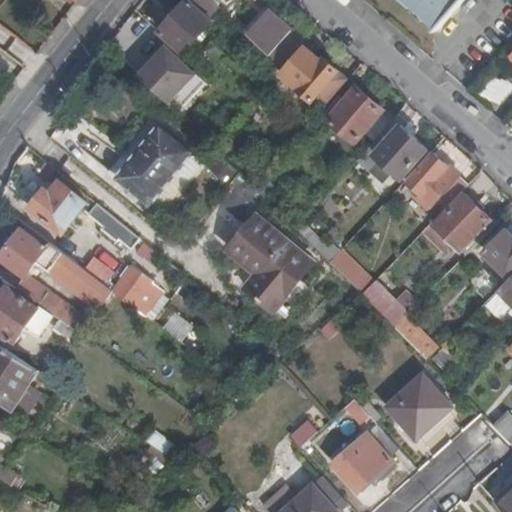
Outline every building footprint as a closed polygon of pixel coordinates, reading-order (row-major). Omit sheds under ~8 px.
[(186,0),(159,29),(173,42),(180,49),(193,37),(197,40),(214,22),(210,19),(220,8),(212,0),(193,0),(190,3),(187,0),(186,0)] [(410,0),(441,27),(463,0),(410,0)] [(282,66),(303,41),(271,12),(249,35),(259,46),(282,66)] [(201,70),(193,62),(180,49),(173,42),(167,47),(197,75),(201,70)] [(252,54),(274,75),(282,66),(259,46),(252,54)] [(281,74),(313,101),(339,71),(324,59),(322,62),(304,46),(281,74)] [(139,76),(168,104),(197,75),(167,47),(139,76)] [(313,101),(321,109),(349,79),(339,71),(313,101)] [(365,132),(375,141),(394,120),(357,87),(344,102),(340,98),(331,108),(335,112),(329,120),(356,143),(365,132)] [(375,141),(369,149),(403,178),(428,150),(404,128),(408,124),(399,115),(394,120),(375,141)] [(123,177),(157,203),(198,150),(167,123),(123,177)] [(441,214),(468,184),(434,153),(408,182),(441,214)] [(30,207),(61,232),(86,201),(61,181),(50,192),(44,188),(30,207)] [(432,223),(423,233),(443,252),(452,243),(462,252),(492,219),(465,194),(435,226),(432,223)] [(145,238),(103,203),(94,213),(109,225),(107,227),(124,240),(125,238),(138,248),(145,238)] [(258,293),(279,310),(317,262),(260,216),(233,249),(270,278),(258,293)] [(466,257),(498,225),(492,219),(462,252),(466,257)] [(510,273),(511,270),(511,232),(508,228),(488,249),(510,273)] [(80,265),(52,243),(48,248),(22,229),(1,257),(27,276),(37,262),(50,272),(57,264),(72,275),(80,265)] [(376,281),(343,249),(330,264),(362,295),(376,281)] [(133,264),(115,291),(149,316),(164,291),(153,282),(155,280),(133,264)] [(511,278),(500,290),(511,301),(511,278)] [(362,295),(395,328),(406,316),(419,304),(405,290),(395,301),(376,281),(362,295)] [(0,331),(15,342),(40,308),(10,286),(6,289),(1,289),(0,291),(0,331)] [(49,292),(40,303),(61,319),(71,325),(79,314),(49,292)] [(167,330),(194,351),(207,333),(180,313),(167,330)] [(395,328),(427,360),(437,349),(406,316),(395,328)] [(71,325),(61,319),(55,327),(75,341),(81,333),(71,325)] [(452,371),(466,357),(451,342),(438,357),(452,371)] [(39,371),(0,344),(0,402),(13,411),(39,371)] [(388,407),(417,439),(452,408),(422,377),(388,407)] [(36,387),(21,412),(32,419),(48,394),(36,387)] [(356,399),(376,422),(383,417),(362,393),(356,399)] [(498,430),(511,443),(511,415),(498,430)] [(305,445),(322,429),(312,418),(295,433),(305,445)] [(391,456),(400,448),(381,427),(371,435),(391,456)] [(394,460),(391,456),(371,435),(365,429),(332,459),(360,490),(394,460)] [(0,475),(12,483),(19,470),(0,459),(0,475)] [(273,511),(342,511),(351,505),(325,475),(299,499),(288,487),(268,506),(273,511)] [(511,511),(511,489),(497,504),(504,511),(511,511)]
